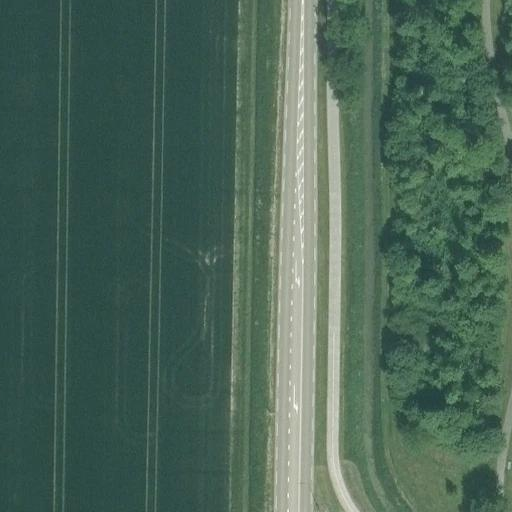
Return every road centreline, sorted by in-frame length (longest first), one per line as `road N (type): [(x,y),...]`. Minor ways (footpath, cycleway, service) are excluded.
road 1 (primary): [(302,20),(294,29),(281,511)]
road 2 (primary): [(304,511),(309,30),(302,20)]
